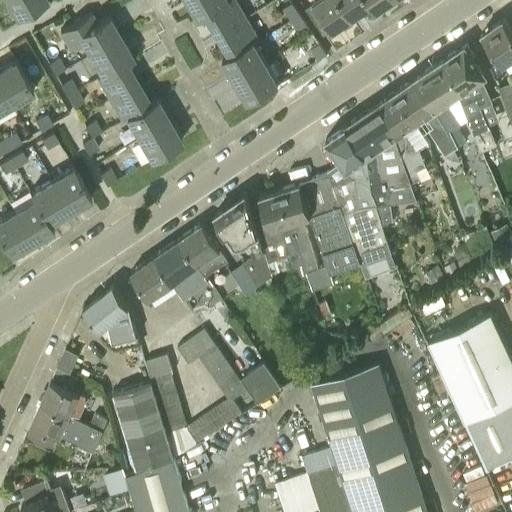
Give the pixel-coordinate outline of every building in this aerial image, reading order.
[(7,0),(17,15),(43,0),(7,0)] [(189,0),(199,17),(206,13),(228,0),(189,0)] [(228,0),(206,13),(218,33),(248,15),(238,0),(228,0)] [(352,17),(340,0),(315,0),(312,2),(331,31),(352,17)] [(340,0),(352,17),(371,4),(372,4),(369,0),(340,0)] [(369,0),(372,4),(371,4),(376,10),(390,0),(369,0)] [(290,18),(299,12),(292,1),(283,7),(290,18)] [(89,53),(121,34),(108,13),(96,20),(91,11),(60,29),(70,47),(82,40),(89,53)] [(299,12),(290,18),(297,29),(307,23),(299,12)] [(218,33),(230,53),(259,35),(248,15),(218,33)] [(511,56),(511,27),(504,16),(482,31),(503,63),(511,56)] [(97,77),(126,60),(133,56),(121,34),(89,53),(101,72),(96,75),(97,77)] [(223,57),(235,78),(266,60),(254,41),(261,37),(259,35),(230,53),(223,57)] [(310,48),(318,59),(327,52),(320,41),(310,48)] [(482,76),(489,72),(468,41),(457,49),(454,50),(449,53),(447,55),(445,57),(459,91),(482,148),(497,142),(481,103),(492,98),(482,76)] [(49,61),(56,72),(66,67),(59,55),(49,61)] [(448,100),(459,91),(445,57),(434,64),(432,64),(426,68),(425,70),(416,76),(450,127),(457,123),(461,120),(448,100)] [(0,79),(13,102),(34,90),(15,58),(0,66),(0,79)] [(109,97),(138,80),(126,60),(97,77),(109,97)] [(266,60),(235,78),(248,100),(278,82),(266,60)] [(68,93),(78,87),(71,76),(61,82),(68,93)] [(446,153),(458,145),(450,127),(416,76),(408,82),(406,82),(401,85),(399,87),(398,88),(418,117),(416,119),(417,120),(426,114),(434,125),(429,128),(446,153)] [(0,108),(13,102),(0,79),(0,108)] [(511,79),(500,85),(511,114),(511,79)] [(121,116),(149,100),(138,80),(109,97),(121,116)] [(78,87),(68,93),(75,105),(85,98),(78,87)] [(406,127),(417,120),(416,119),(418,117),(398,88),(396,90),(393,90),(388,94),(387,96),(383,98),(395,133),(404,158),(420,148),(406,127)] [(138,135),(169,117),(156,96),(149,100),(121,116),(122,118),(127,116),(138,135)] [(404,159),(404,158),(395,133),(383,98),(347,123),(367,153),(371,188),(388,185),(411,181),(404,159)] [(41,128),(52,122),(46,111),(35,118),(41,128)] [(169,117),(138,135),(151,157),(181,139),(169,117)] [(86,124),(92,134),(102,129),(95,118),(86,124)] [(377,203),(371,188),(367,153),(347,123),(326,137),(351,175),(333,181),(357,249),(388,238),(376,203),(377,203)] [(450,127),(458,145),(465,141),(457,123),(450,127)] [(4,136),(10,147),(21,140),(15,130),(4,136)] [(48,147),(59,140),(53,130),(42,137),(48,147)] [(82,141),(89,152),(98,146),(92,135),(82,141)] [(0,152),(10,147),(4,136),(0,138),(0,152)] [(11,155),(17,165),(28,158),(22,148),(11,155)] [(0,162),(5,172),(17,165),(11,155),(0,161),(0,162)] [(52,176),(70,208),(91,196),(72,164),(52,176)] [(107,183),(116,177),(110,166),(100,171),(107,183)] [(357,249),(333,181),(329,170),(280,186),(291,219),(297,217),(306,214),(308,218),(312,217),(331,270),(361,259),(357,249)] [(31,188),(49,220),(70,208),(52,176),(31,188)] [(312,281),(304,256),(291,219),(280,186),(259,194),(267,218),(257,221),(256,222),(269,259),(288,254),(294,274),(291,275),(292,278),(291,278),(294,286),(312,281)] [(13,208),(32,239),(53,227),(49,220),(31,188),(30,189),(34,196),(13,208)] [(257,221),(254,212),(253,212),(246,191),(214,212),(235,243),(246,241),(254,254),(243,261),(258,283),(272,273),(268,259),(269,259),(256,222),(257,221)] [(13,208),(0,215),(0,234),(10,252),(32,239),(13,208)] [(304,256),(312,281),(323,277),(305,221),(299,223),(297,217),(291,219),(304,256)] [(206,273),(229,258),(203,220),(180,236),(206,273)] [(496,239),(511,232),(511,231),(507,221),(491,228),(496,239)] [(494,246),(486,225),(463,233),(473,259),(494,246)] [(205,274),(206,273),(180,236),(155,253),(174,279),(184,294),(208,278),(205,274)] [(457,256),(457,257),(470,252),(465,240),(453,245),(457,256)] [(460,264),(472,259),(470,252),(457,257),(460,264)] [(150,295),(174,279),(155,253),(132,269),(150,295)] [(454,259),(453,259),(445,264),(448,270),(457,265),(454,259)] [(247,290),(258,283),(243,261),(232,269),(247,290)] [(425,271),(432,282),(446,273),(439,262),(425,271)] [(138,333),(130,303),(113,281),(84,305),(101,327),(108,321),(113,339),(138,333)] [(511,454),(511,355),(493,316),(430,345),(487,466),(511,454)] [(208,348),(217,341),(206,325),(197,331),(208,348)] [(199,353),(208,348),(197,331),(188,337),(199,354),(199,353)] [(189,360),(199,354),(188,337),(178,344),(189,360)] [(205,362),(223,350),(217,341),(208,348),(199,353),(205,362)] [(77,352),(65,346),(57,364),(69,369),(77,352)] [(211,370),(229,358),(223,350),(205,362),(211,370)] [(163,376),(173,373),(167,351),(157,354),(163,376)] [(153,379),(163,376),(157,354),(147,357),(153,379)] [(217,379),(234,367),(229,358),(211,370),(217,379)] [(302,511),(320,506),(321,511),(431,511),(379,359),(360,366),(312,381),(332,444),(302,452),(308,469),(276,480),(286,511),(302,511)] [(283,382),(267,360),(244,376),(260,399),(283,382)] [(222,387),(240,375),(234,367),(217,379),(222,387)] [(156,389),(176,383),(173,373),(163,376),(153,379),(156,389)] [(228,396),(233,396),(248,387),(240,375),(222,387),(228,396)] [(79,415),(89,395),(51,378),(42,398),(79,415)] [(159,399),(156,389),(153,379),(114,390),(135,466),(150,462),(175,455),(167,429),(164,419),(161,409),(159,399)] [(159,399),(179,393),(176,383),(156,389),(159,399)] [(161,409),(182,403),(179,393),(159,399),(161,409)] [(220,401),(231,418),(243,410),(233,396),(228,396),(220,401)] [(79,416),(79,415),(42,398),(32,420),(34,421),(28,434),(52,445),(58,431),(83,443),(81,448),(78,446),(72,460),(77,463),(78,461),(87,464),(91,455),(96,444),(103,427),(104,426),(90,422),(79,416)] [(223,424),(231,418),(220,401),(212,407),(223,424)] [(164,419),(185,413),(182,403),(161,409),(164,419)] [(215,429),(223,424),(212,407),(204,412),(215,429)] [(90,422),(104,426),(108,417),(96,411),(90,422)] [(207,435),(215,429),(204,412),(196,418),(207,435)] [(167,429),(188,423),(185,413),(164,419),(167,429)] [(188,423),(167,429),(175,455),(175,456),(199,440),(207,435),(196,418),(188,423)] [(138,511),(191,511),(175,456),(175,455),(150,462),(151,465),(127,473),(138,511)] [(24,511),(63,511),(80,506),(77,497),(68,500),(55,505),(50,493),(53,492),(47,477),(23,486),(28,501),(21,504),(24,511)]
